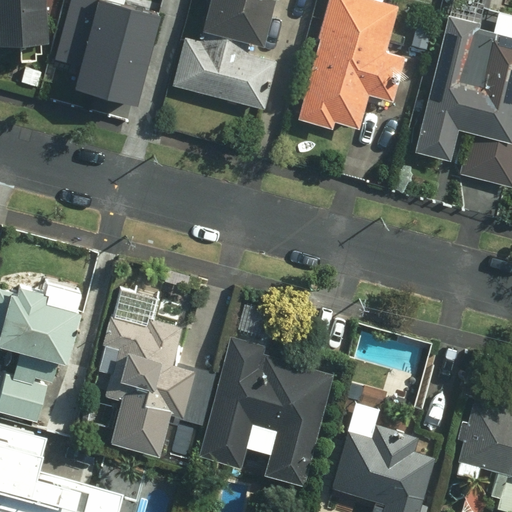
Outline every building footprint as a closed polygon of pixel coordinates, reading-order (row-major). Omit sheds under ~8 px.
[(0,0),(0,44),(37,42),(34,0),(0,0)] [(155,9),(126,0),(71,0),(56,53),(82,61),(79,72),(131,88),(151,24),(155,9)] [(265,0),(201,0),(193,30),(253,46),(265,0)] [(353,123),(360,95),(383,101),(395,55),(379,51),(391,3),(379,0),(323,0),(292,117),(324,125),(326,116),(353,123)] [(511,112),(511,34),(442,16),(408,150),(442,159),(451,127),(469,131),(458,174),(510,187),(511,180),(511,136),(506,135),(511,112)] [(433,27),(413,20),(403,45),(424,53),(433,27)] [(272,62),(179,37),(167,84),(260,109),(272,62)] [(0,413),(31,421),(47,358),(55,360),(69,307),(32,298),(33,293),(10,286),(8,291),(0,289),(0,345),(9,348),(0,382),(0,413)] [(142,327),(104,317),(91,368),(107,373),(100,396),(115,400),(104,442),(151,455),(162,413),(170,415),(180,377),(161,372),(174,326),(145,318),(142,327)] [(325,374),(258,356),(261,346),(225,336),(192,456),(230,466),(241,425),(266,432),(254,475),(294,485),(325,374)] [(428,345),(402,338),(390,381),(416,388),(428,345)] [(511,412),(471,401),(454,458),(511,475),(511,412)] [(325,486),(378,501),(374,511),(410,511),(427,458),(407,452),(412,436),(371,424),(367,439),(341,432),(325,486)] [(0,511),(107,511),(111,499),(30,478),(41,437),(0,426),(0,511)]
